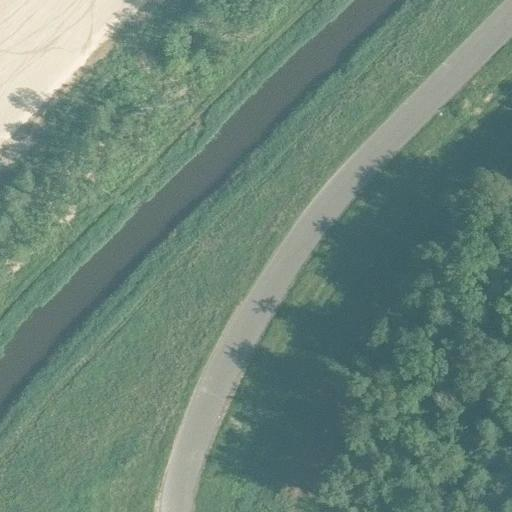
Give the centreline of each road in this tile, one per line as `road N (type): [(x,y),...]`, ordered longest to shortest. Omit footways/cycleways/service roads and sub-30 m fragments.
road 1 (unclassified): [(171,511),(217,379),(280,264),(354,171),(511,10)]
road 2 (unclassified): [(252,511),(326,323),(371,257),(511,107)]
